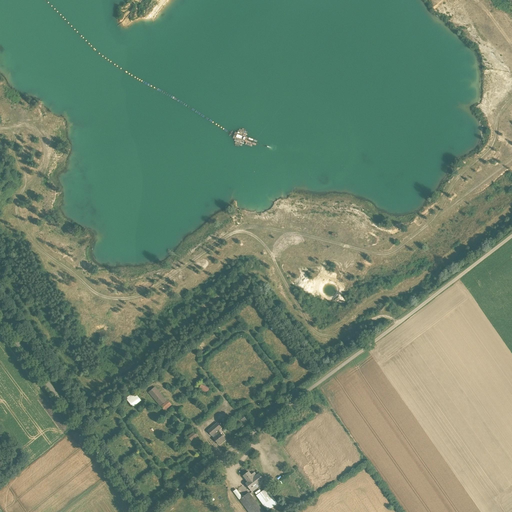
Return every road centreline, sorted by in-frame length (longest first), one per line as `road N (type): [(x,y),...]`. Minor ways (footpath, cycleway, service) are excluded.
road 1 (track): [(511,210),(412,287),(374,300),(330,332),(307,330),(265,279),(250,277),(96,387),(72,373),(0,271)]
road 2 (track): [(0,130),(32,129),(48,151),(43,171),(18,199),(16,216),(30,241),(107,300),(137,299),(244,233),(270,248),(318,337),(345,335),(385,316),(397,323)]
road 3 (unclassified): [(149,511),(511,235)]
road 4 (track): [(511,160),(382,254),(287,230),(236,233)]
road 5 (unclassified): [(142,511),(0,317)]
road 6 (track): [(107,300),(147,309),(258,239)]
road 7 (track): [(437,216),(460,174),(488,151),(511,101)]
